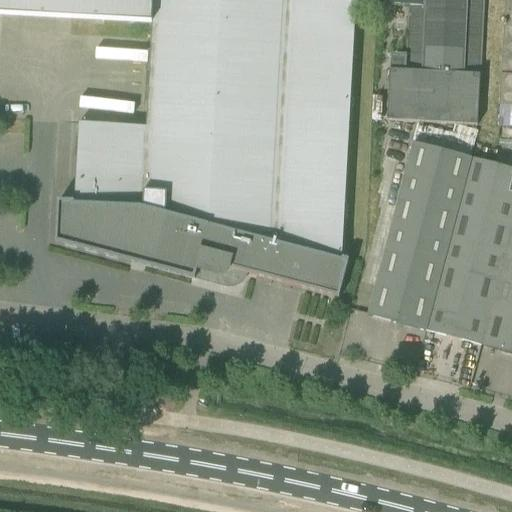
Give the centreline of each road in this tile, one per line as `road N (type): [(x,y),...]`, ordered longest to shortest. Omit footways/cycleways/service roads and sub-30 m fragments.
road 1 (unclassified): [(511,424),(174,331),(0,314)]
road 2 (primary): [(406,511),(256,474),(0,436)]
